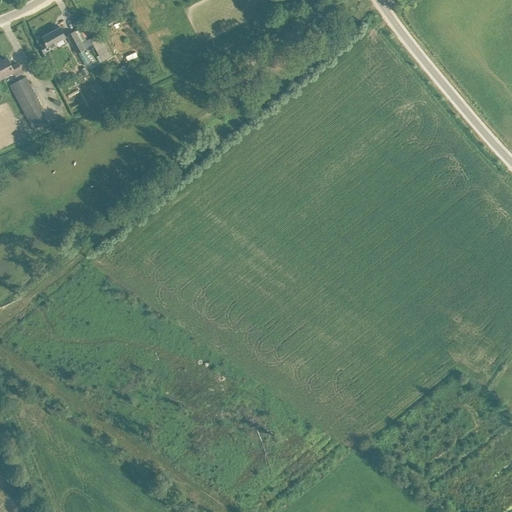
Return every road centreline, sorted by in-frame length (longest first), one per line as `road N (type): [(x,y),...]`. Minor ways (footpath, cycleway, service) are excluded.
road 1 (track): [(0,324),(376,0)]
road 2 (track): [(0,348),(225,511)]
road 3 (unclassified): [(511,162),(378,0)]
